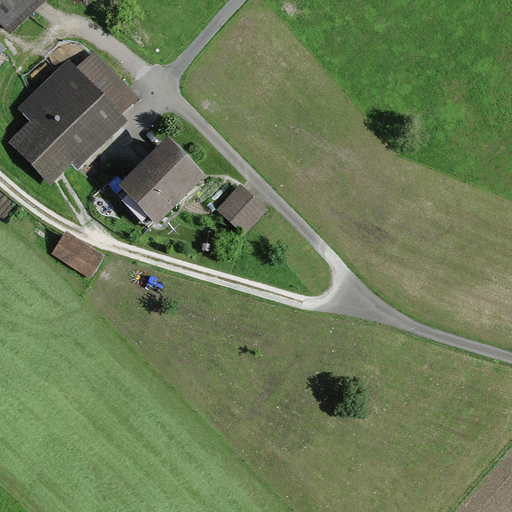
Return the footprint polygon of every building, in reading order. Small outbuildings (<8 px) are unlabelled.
[(0,0),(0,27),(11,40),(55,0),(0,0)] [(75,64),(23,109),(36,124),(14,144),(52,188),(126,124),(75,64)] [(182,147),(133,191),(166,227),(215,184),(182,147)] [(267,213),(241,190),(217,216),(243,239),(267,213)] [(68,240),(55,262),(91,284),(104,262),(68,240)]
